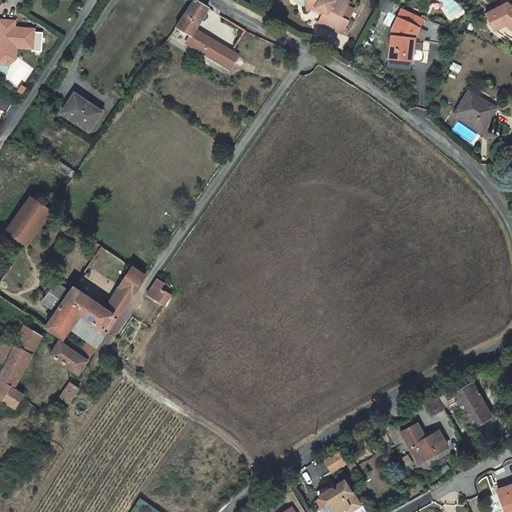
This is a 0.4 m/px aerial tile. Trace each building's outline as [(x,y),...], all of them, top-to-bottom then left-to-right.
[(195,30),(208,7),(196,0),(194,0),(176,28),(191,36),(191,37),(195,30)] [(318,22),(337,31),(343,19),(347,21),(353,10),(346,7),(348,2),(343,0),(338,0),(337,2),(333,0),(306,0),(305,4),(307,10),(314,8),(323,12),(318,22)] [(388,0),(384,8),(389,11),(395,0),(388,0)] [(485,14),(493,29),(506,22),(511,25),(511,6),(507,3),(485,14)] [(392,28),(389,58),(390,58),(410,60),(411,60),(411,59),(414,41),(414,40),(423,20),(401,9),(392,28)] [(15,21),(0,19),(0,38),(0,39),(0,42),(0,63),(10,64),(16,59),(17,47),(32,49),(33,49),(34,32),(35,29),(14,28),(15,21)] [(343,19),(337,31),(341,34),(347,21),(343,19)] [(511,38),(511,37),(511,25),(506,22),(493,29),(506,38),(508,36),(511,38)] [(218,43),(195,30),(191,37),(191,36),(186,43),(210,57),(218,43)] [(182,43),(185,34),(178,31),(174,40),(182,43)] [(33,49),(32,49),(32,51),(42,52),(43,33),(34,32),(33,49)] [(416,41),(414,41),(411,59),(419,60),(422,58),(422,52),(421,50),(415,49),(416,41)] [(239,55),(218,43),(210,57),(231,69),(239,55)] [(410,60),(390,58),(389,66),(409,69),(410,60)] [(453,62),(450,69),(459,73),(462,66),(453,62)] [(495,109),(468,93),(456,113),(483,130),(495,109)] [(62,113),(88,131),(100,114),(91,107),(92,106),(74,94),(62,113)] [(92,106),(91,107),(100,114),(103,110),(93,104),(92,106)] [(72,179),(76,173),(58,161),(54,167),(72,179)] [(50,211),(57,201),(50,195),(42,206),(30,197),(6,231),(27,246),(50,211)] [(132,267),(119,286),(132,295),(145,276),(132,267)] [(147,295),(154,299),(164,283),(157,279),(147,295)] [(56,311),(45,328),(59,337),(62,339),(72,324),(79,315),(81,312),(64,300),(69,293),(56,283),(43,302),(56,311)] [(154,299),(164,305),(171,295),(167,292),(170,287),(164,283),(154,299)] [(119,286),(103,310),(116,319),(132,295),(119,286)] [(72,289),(69,293),(64,300),(81,312),(79,315),(83,318),(81,321),(85,324),(87,320),(106,333),(116,319),(103,310),(72,289)] [(91,338),(76,353),(87,361),(106,333),(87,320),(85,324),(81,321),(83,318),(79,315),(72,324),(91,338)] [(33,352),(41,337),(24,326),(16,342),(14,346),(31,355),(33,352)] [(0,365),(4,367),(14,346),(11,344),(1,339),(0,341),(0,365)] [(59,342),(50,355),(78,375),(87,361),(76,353),(60,342),(59,342)] [(33,352),(31,355),(14,346),(4,367),(2,372),(0,371),(0,399),(15,409),(16,407),(24,411),(31,401),(34,396),(24,390),(28,382),(41,356),(33,352)] [(449,387),(453,395),(472,384),(467,376),(449,387)] [(79,389),(70,383),(60,398),(69,404),(79,389)] [(453,395),(457,401),(473,428),(491,418),(472,384),(453,395)] [(449,387),(435,395),(443,409),(457,401),(453,395),(449,387)] [(431,416),(443,409),(435,395),(423,402),(431,416)] [(417,424),(402,432),(411,449),(415,447),(423,461),(448,447),(438,431),(425,438),(417,424)] [(415,447),(411,449),(419,464),(423,461),(415,447)] [(337,453),(324,460),(331,472),(344,465),(337,453)] [(447,464),(436,471),(439,477),(450,470),(447,464)] [(339,511),(345,508),(349,506),(344,498),(351,494),(343,481),(338,484),(337,487),(337,488),(335,490),(331,489),(320,496),(321,498),(319,499),(325,508),(320,511),(339,511)] [(511,511),(511,485),(497,491),(504,511),(511,511)] [(345,508),(347,511),(349,511),(361,505),(353,492),(351,494),(344,498),(349,506),(345,508)]
